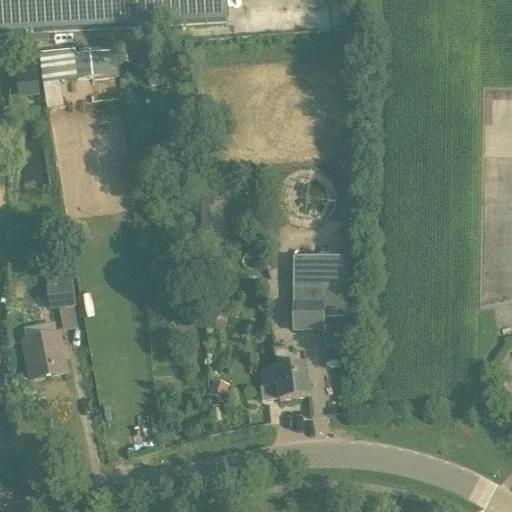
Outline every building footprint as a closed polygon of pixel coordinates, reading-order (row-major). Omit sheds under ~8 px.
[(0,0),(0,32),(224,22),(223,0),(0,0)] [(347,31),(346,2),(248,7),(249,36),(347,31)] [(75,56),(75,51),(39,55),(47,111),(63,109),(59,83),(118,77),(115,52),(75,56)] [(219,268),(219,257),(202,258),(203,289),(230,288),(230,267),(219,268)] [(353,320),(354,259),(293,258),(293,334),(325,334),(326,320),(353,320)] [(71,286),(70,279),(45,282),(49,312),(75,309),(72,286),(71,286)] [(30,340),(56,335),(54,325),(28,331),(30,340)] [(31,384),(69,376),(60,335),(22,344),(31,384)] [(295,356),(294,349),(275,352),(277,370),(260,373),(262,390),(264,389),(265,399),(279,397),(280,403),(312,399),(308,367),(307,367),(305,355),(295,356)]
